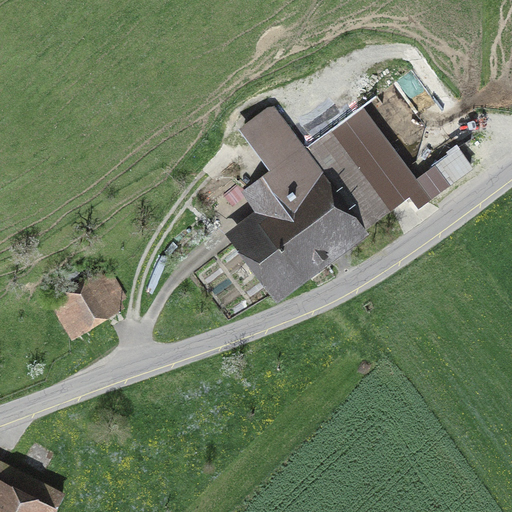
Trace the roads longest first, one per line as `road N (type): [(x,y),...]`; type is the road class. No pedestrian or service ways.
road 1 (tertiary): [(0,419),(306,302),(412,243),(511,173)]
road 2 (track): [(138,346),(137,283),(159,234),(199,181),(242,160)]
